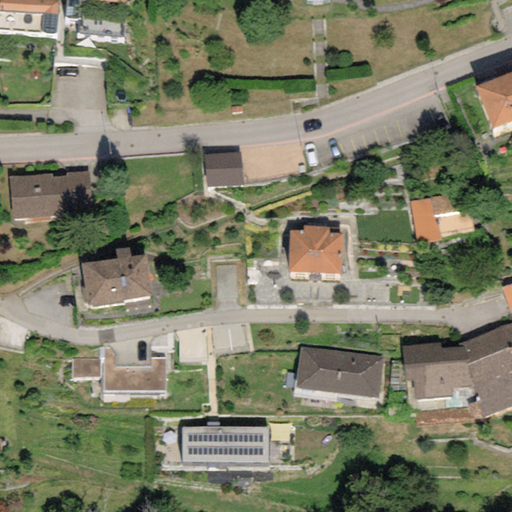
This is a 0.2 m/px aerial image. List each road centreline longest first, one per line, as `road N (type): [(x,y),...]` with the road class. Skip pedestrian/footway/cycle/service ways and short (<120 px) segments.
road 1 (tertiary): [(0,150),(308,125),(511,48)]
road 2 (residential): [(0,305),(85,336),(290,312),(360,312)]
